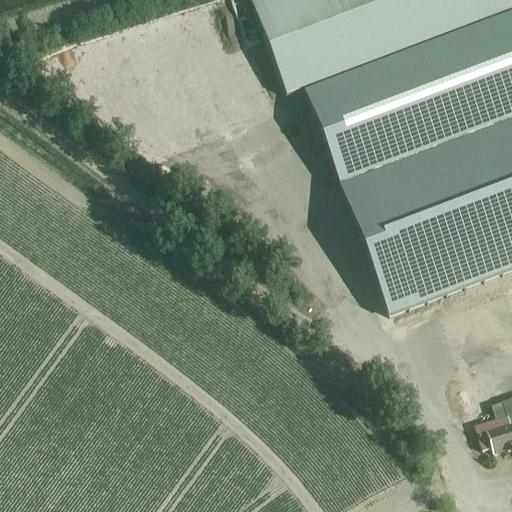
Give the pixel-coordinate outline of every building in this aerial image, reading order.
[(511,0),(261,0),(246,5),(282,100),(300,93),(387,322),(511,274),(511,0)] [(218,12),(227,35),(248,26),(239,4),(218,12)] [(176,19),(164,20),(168,42),(179,40),(176,19)] [(511,283),(452,297),(464,351),(511,339),(511,375),(488,381),(492,401),(511,396),(511,283)] [(502,455),(511,452),(511,403),(504,406),(509,421),(484,429),(491,453),(500,450),(502,455)]
